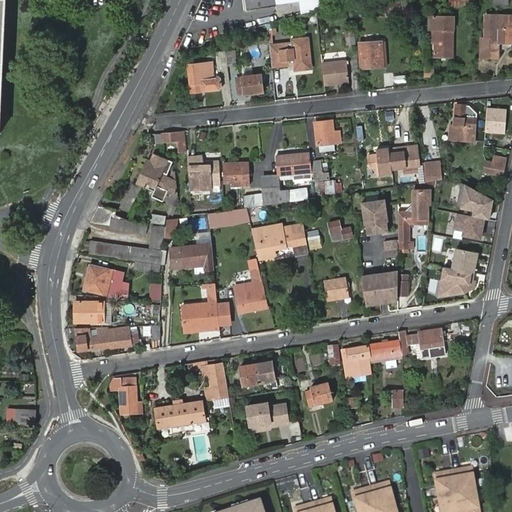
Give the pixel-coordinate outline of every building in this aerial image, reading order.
[(243,0),(246,11),(275,7),(276,4),(294,2),(299,1),(301,14),(328,7),(327,0),(243,0)] [(385,5),(386,16),(403,13),(402,2),(385,5)] [(511,15),(486,14),(485,37),(482,37),(481,57),(497,58),(498,43),(511,43),(511,15)] [(432,30),(432,39),(435,40),(435,42),(435,56),(453,56),(454,17),(429,15),(429,30),(432,30)] [(356,45),(354,29),(345,30),(346,46),(356,45)] [(276,45),(272,45),(274,65),(295,63),(295,64),(297,66),(308,65),(310,63),(308,47),(311,47),(310,39),(292,40),(292,44),(276,45)] [(383,41),(359,43),(361,68),(385,67),(383,41)] [(311,47),(308,47),(310,63),(308,65),(297,66),(295,64),(295,69),(313,68),(311,47)] [(228,65),(227,50),(219,51),(220,66),(228,65)] [(236,50),(227,50),(228,65),(237,64),(236,50)] [(262,60),(263,73),(270,72),(269,60),(262,60)] [(322,62),(325,85),(349,82),(347,60),(322,62)] [(189,73),(191,92),(202,92),(202,90),(218,89),(221,87),(220,78),(217,77),(201,79),(200,72),(203,72),(203,66),(200,67),(199,63),(189,64),(190,73),(189,73)] [(432,77),(432,69),(424,69),(424,77),(432,77)] [(236,78),(238,94),(263,91),(261,74),(242,76),(242,77),(236,78)] [(456,132),(457,140),(476,140),(476,114),(469,106),(465,106),(465,104),(456,105),(456,126),(452,126),(452,132),(456,132)] [(507,109),(487,107),(485,132),(505,133),(507,109)] [(334,133),(333,121),(314,123),(317,145),(318,145),(319,150),(335,148),(335,145),(342,143),(340,131),(334,133)] [(179,143),(186,143),(185,132),(162,134),(156,134),(157,145),(163,145),(163,142),(178,141),(179,143)] [(156,134),(146,134),(146,138),(144,142),(154,145),(157,145),(156,134)] [(390,153),(389,148),(376,149),(376,155),(367,156),(369,168),(373,167),(374,174),(391,172),(391,169),(421,165),(418,145),(404,146),(405,151),(401,152),(390,153)] [(169,191),(180,195),(175,172),(173,171),(170,178),(162,175),(166,167),(170,169),(173,161),(154,153),(151,160),(153,161),(149,169),(143,167),(137,184),(155,192),(153,197),(164,201),(169,191)] [(310,153),(307,154),(275,156),(277,175),(294,174),(295,179),(295,184),(304,183),(303,181),(313,180),(311,161),(310,153)] [(503,177),(506,159),(494,156),(493,162),(486,161),(484,173),(503,177)] [(153,161),(151,160),(147,158),(143,167),(149,169),(153,161)] [(313,180),(313,181),(323,180),(321,164),(321,160),(311,161),(313,180)] [(425,173),(427,184),(445,182),(443,162),(427,163),(428,173),(425,173)] [(321,164),(323,180),(330,179),(328,163),(321,164)] [(222,165),(223,184),(232,183),(232,187),(250,186),(248,164),(222,165)] [(190,175),(190,183),(198,183),(198,188),(211,188),(211,185),(219,185),(219,165),(202,165),(202,177),(199,177),(199,175),(190,175)] [(261,178),(262,185),(263,204),(287,201),(286,192),(285,190),(278,191),(277,181),(277,177),(261,178)] [(483,219),(488,220),(492,201),(461,183),(456,206),(474,209),(473,216),(483,219)] [(432,185),(418,185),(418,190),(412,190),(413,205),(405,213),(400,212),(399,248),(414,249),(413,242),(410,241),(410,224),(428,226),(429,206),(432,206),(432,185)] [(308,189),(286,192),(287,201),(287,202),(310,199),(308,189)] [(263,204),(262,193),(244,195),(245,207),(263,205),(263,204)] [(386,199),(362,202),(365,225),(366,225),(368,236),(389,233),(388,222),(389,222),(386,199)] [(98,205),(95,213),(113,216),(113,217),(129,220),(116,215),(117,209),(98,205)] [(248,208),(207,216),(209,229),(250,222),(248,208)] [(149,224),(144,223),(129,220),(113,217),(113,216),(95,213),(90,222),(110,226),(110,230),(147,235),(149,224)] [(152,214),(151,223),(165,225),(166,216),(152,214)] [(480,238),(483,219),(457,214),(455,228),(464,230),(463,235),(480,238)] [(176,238),(178,218),(166,222),(165,237),(176,238)] [(333,241),(353,238),(352,229),(342,231),(340,220),(330,222),(333,241)] [(271,257),(270,250),(275,249),(288,246),(284,223),(254,229),(261,259),(271,257)] [(162,264),(165,250),(162,251),(165,228),(152,226),(149,249),(90,241),(88,254),(162,264)] [(307,243),(305,231),(291,233),(293,245),(307,243)] [(319,234),(308,236),(311,251),(323,248),(319,234)] [(385,258),(399,256),(399,248),(398,248),(398,240),(384,242),(384,250),(385,249),(385,258)] [(215,269),(213,243),(182,246),(182,249),(174,249),(173,252),(174,261),(177,263),(182,263),(183,267),(204,266),(205,270),(215,269)] [(475,271),(477,254),(456,249),(453,267),(475,271)] [(269,308),(258,258),(248,260),(250,272),(253,283),(235,286),(240,314),(269,308)] [(151,272),(152,264),(135,262),(134,270),(151,272)] [(89,264),(83,288),(108,294),(114,270),(89,264)] [(160,265),(153,264),(152,272),(159,273),(160,265)] [(453,267),(443,266),(438,298),(472,288),(475,281),(473,281),(475,271),(453,267)] [(399,276),(399,270),(383,273),(388,303),(398,302),(398,297),(399,276)] [(388,303),(383,273),(380,273),(376,274),(380,305),(384,304),(388,303)] [(380,305),(376,274),(363,276),(367,307),(380,305)] [(408,275),(399,276),(398,297),(408,296),(408,275)] [(325,281),(327,299),(349,296),(346,279),(325,281)] [(217,300),(215,280),(207,281),(207,289),(209,301),(212,301),(212,303),(183,306),(185,329),(202,328),(203,331),(220,330),(220,326),(217,300)] [(150,284),(149,302),(162,302),(162,284),(150,284)] [(79,302),(79,323),(103,323),(111,323),(111,303),(103,302),(79,302)] [(160,314),(160,306),(152,305),(151,312),(160,314)] [(230,325),(228,305),(218,306),(220,326),(230,325)] [(160,340),(161,325),(152,325),(152,340),(160,340)] [(138,343),(137,329),(132,329),(133,333),(129,333),(129,327),(108,330),(109,335),(98,336),(98,335),(87,336),(88,344),(89,344),(89,348),(110,346),(110,347),(138,343)] [(405,331),(398,332),(399,340),(400,346),(401,356),(410,355),(408,345),(420,343),(423,358),(445,356),(441,328),(418,332),(418,334),(406,335),(405,331)] [(369,357),(370,361),(401,356),(400,346),(399,340),(367,345),(368,346),(369,357)] [(338,344),(327,345),(329,365),(340,364),(338,344)] [(369,357),(368,346),(342,350),(346,378),(370,373),(367,358),(369,357)] [(401,356),(370,361),(370,364),(381,363),(381,365),(385,364),(386,369),(397,367),(396,360),(402,359),(401,356)] [(210,386),(213,399),(212,399),(213,409),(230,406),(223,363),(207,365),(206,361),(192,363),(193,369),(201,367),(203,376),(208,375),(210,386)] [(271,362),(237,367),(241,387),(274,382),(271,362)] [(234,366),(228,367),(230,381),(237,380),(234,366)] [(136,402),(135,377),(111,378),(108,383),(108,390),(119,389),(121,414),(143,413),(142,402),(136,402)] [(305,392),(308,406),(333,400),(329,383),(310,388),(311,391),(305,392)] [(213,399),(210,386),(204,388),(206,400),(212,399),(213,399)] [(393,406),(404,406),(403,390),(393,391),(393,406)] [(154,408),(158,429),(205,421),(201,400),(182,403),(181,400),(173,401),(173,405),(154,408)] [(246,405),(249,427),(270,424),(271,428),(288,425),(285,404),(267,407),(266,402),(246,405)] [(36,424),(36,409),(6,408),(6,423),(36,424)] [(270,424),(249,427),(250,434),(271,431),(271,428),(270,424)] [(430,448),(419,449),(420,459),(430,458),(430,448)] [(433,475),(439,511),(478,511),(470,468),(433,475)] [(395,511),(387,482),(353,492),(357,511),(395,511)] [(333,511),(330,499),(295,510),(295,511),(333,511)] [(263,511),(260,502),(228,511),(263,511)]
